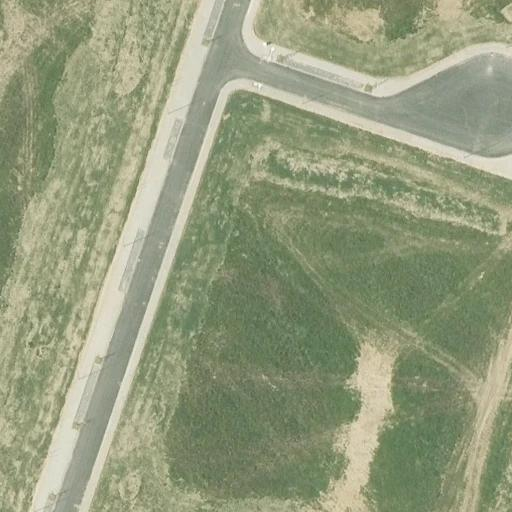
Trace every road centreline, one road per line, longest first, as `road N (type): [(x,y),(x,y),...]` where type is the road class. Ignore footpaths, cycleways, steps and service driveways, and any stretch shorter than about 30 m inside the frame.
road 1 (residential): [(68,511),(220,58)]
road 2 (residential): [(220,58),(385,114)]
road 3 (residential): [(385,114),(477,146),(511,142)]
